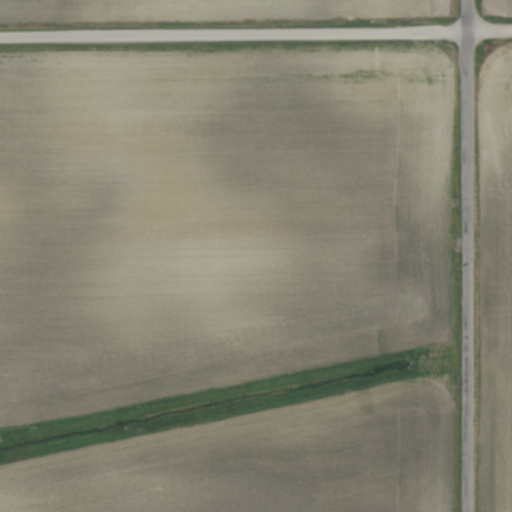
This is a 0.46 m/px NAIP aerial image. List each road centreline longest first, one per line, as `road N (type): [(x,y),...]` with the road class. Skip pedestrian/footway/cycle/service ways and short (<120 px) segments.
road 1 (residential): [(0,38),(511,25)]
road 2 (residential): [(455,511),(461,0)]
